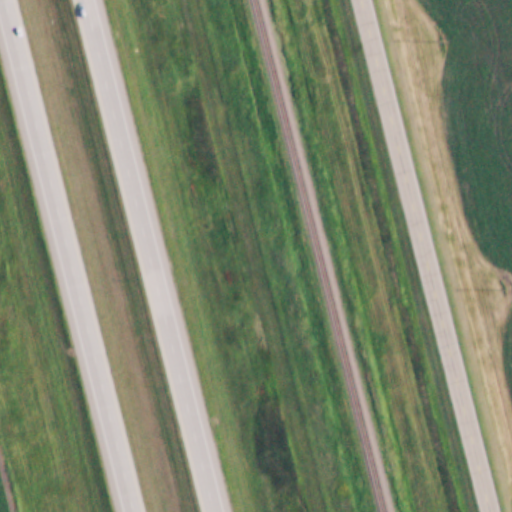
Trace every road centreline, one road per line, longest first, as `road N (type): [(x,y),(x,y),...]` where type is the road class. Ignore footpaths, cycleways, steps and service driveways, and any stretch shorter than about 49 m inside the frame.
road 1 (motorway): [(1,0),(132,511)]
road 2 (motorway): [(211,511),(82,0)]
road 3 (tertiary): [(489,511),(366,0)]
